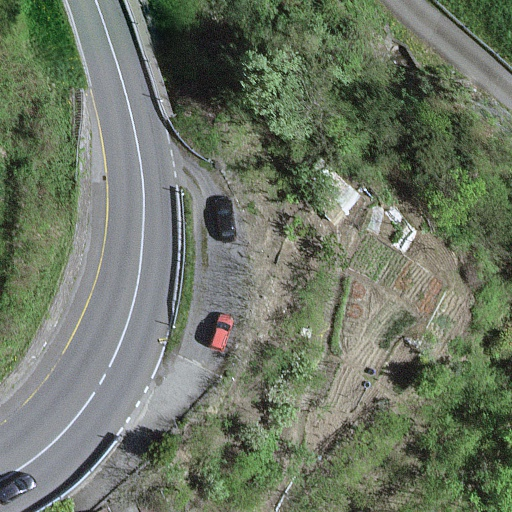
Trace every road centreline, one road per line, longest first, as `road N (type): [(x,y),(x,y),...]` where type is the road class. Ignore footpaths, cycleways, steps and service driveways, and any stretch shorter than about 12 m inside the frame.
road 1 (secondary): [(0,480),(68,427),(106,373),(131,315),(144,176),(97,0)]
road 2 (unclassified): [(410,0),(511,92)]
